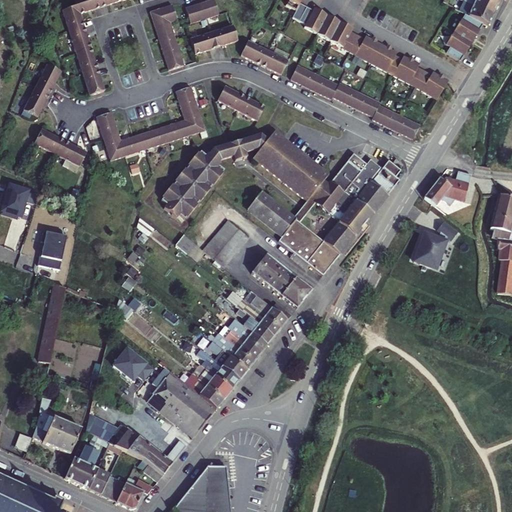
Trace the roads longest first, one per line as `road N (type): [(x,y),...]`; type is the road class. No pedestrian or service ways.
road 1 (residential): [(428,162),(237,70),(210,70),(65,116)]
road 2 (residential): [(296,427),(363,269),(428,162)]
road 3 (residential): [(152,511),(223,425),(251,418),(296,427)]
road 4 (residential): [(335,0),(355,20),(475,86)]
road 5 (residential): [(110,511),(0,462)]
